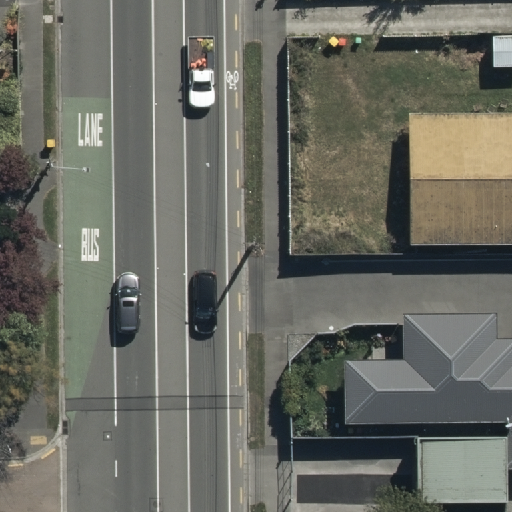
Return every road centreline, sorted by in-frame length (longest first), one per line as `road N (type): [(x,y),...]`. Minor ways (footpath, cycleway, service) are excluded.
road 1 (secondary): [(155,504),(151,0)]
road 2 (residential): [(0,506),(155,504)]
